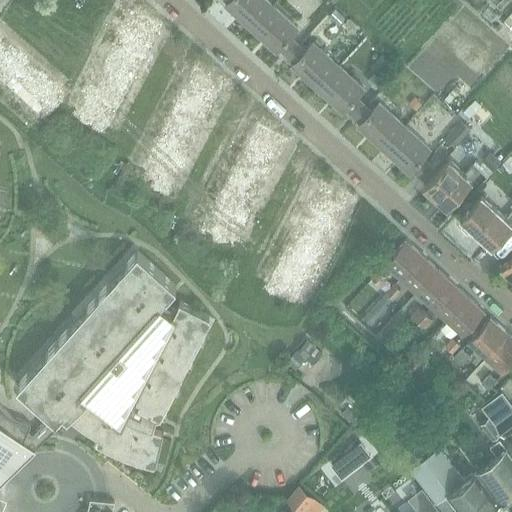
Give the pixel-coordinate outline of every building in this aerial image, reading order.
[(142,0),(119,0),(75,100),(119,120),(167,11),(142,0)] [(251,28),(272,5),(266,0),(226,0),(228,1),(225,4),(251,28)] [(286,55),(297,43),(290,36),(297,28),(272,5),(251,28),(276,51),(279,48),(286,55)] [(45,82),(56,71),(2,18),(0,20),(0,82),(34,115),(56,92),(45,82)] [(317,88),(338,65),(312,42),(305,50),(297,43),(286,55),(294,62),(291,65),(317,88)] [(181,179),(228,67),(194,53),(165,122),(145,114),(127,157),(181,179)] [(352,115),(363,103),(356,96),(363,88),(338,65),(317,88),(342,111),(345,108),(352,115)] [(437,82),(422,94),(423,96),(416,102),(432,120),(454,103),(437,82)] [(383,148),(404,125),(378,102),(371,110),(363,103),(352,115),(360,122),(357,125),(383,148)] [(247,232),(294,127),(249,107),(202,213),(247,232)] [(461,120),(445,138),(454,146),(470,128),(461,120)] [(404,125),(383,148),(409,172),(411,169),(417,174),(428,162),(422,157),(429,149),(404,125)] [(485,148),(497,163),(507,154),(495,140),(485,148)] [(449,159),(424,186),(447,206),(480,170),(472,163),(463,173),(449,159)] [(314,167),(272,275),(312,291),(354,182),(314,167)] [(470,227),(473,231),(491,247),(511,224),(511,210),(506,217),(482,195),(460,219),(462,220),(461,224),(467,230),(470,227)] [(421,253),(406,240),(405,239),(383,263),(399,277),(421,253)] [(65,419),(69,415),(85,427),(98,435),(96,439),(97,439),(109,445),(125,452),(138,457),(154,462),(155,462),(163,430),(162,430),(153,427),(209,316),(179,301),(179,302),(173,313),(161,302),(176,286),(137,251),(16,384),(50,415),(55,420),(61,413),(65,417),(64,418),(65,419)] [(437,268),(421,253),(399,277),(415,292),(437,268)] [(511,254),(501,267),(511,276),(511,254)] [(452,282),(437,268),(415,292),(431,306),(452,282)] [(371,279),(378,286),(386,277),(379,270),(371,279)] [(468,296),(452,282),(431,306),(446,320),(468,296)] [(394,284),(386,293),(393,299),(401,291),(394,284)] [(484,311),(468,296),(446,320),(462,335),(484,311)] [(411,316),(418,322),(426,313),(419,307),(411,316)] [(433,320),(426,313),(418,322),(425,328),(433,320)] [(508,332),(495,321),(490,316),(467,341),(485,357),(508,332)] [(511,362),(511,336),(508,332),(485,357),(502,373),(511,362)] [(307,337),(286,359),(296,368),(307,357),(312,362),(322,351),(307,337)] [(452,338),(444,346),(452,353),(460,344),(452,338)] [(462,346),(454,354),(461,361),(469,352),(462,346)] [(489,372),(481,380),(489,387),(497,378),(489,372)] [(0,454),(15,465),(12,468),(13,469),(34,449),(65,419),(64,418),(65,417),(61,413),(55,420),(50,415),(32,435),(28,430),(31,424),(11,416),(0,404),(0,454)] [(511,410),(495,424),(500,431),(504,437),(511,430),(511,410)] [(487,415),(481,421),(493,436),(500,431),(495,424),(487,415)] [(496,454),(476,470),(500,501),(511,491),(511,454),(499,438),(490,446),(496,454)] [(424,457),(410,467),(444,511),(485,511),(500,501),(476,470),(464,480),(438,446),(424,457)] [(299,483),(286,499),(302,511),(314,496),(299,483)] [(421,488),(409,498),(419,511),(433,511),(437,509),(421,488)] [(111,511),(114,501),(90,499),(87,510),(85,511),(111,511)]
